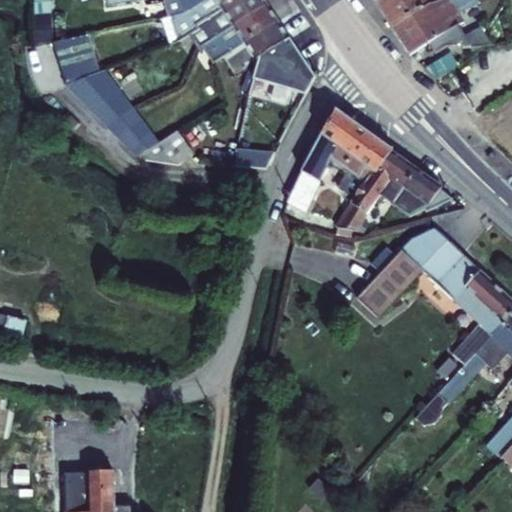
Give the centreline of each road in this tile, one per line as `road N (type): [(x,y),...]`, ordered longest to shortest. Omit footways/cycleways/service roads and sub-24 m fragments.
road 1 (residential): [(364,54),(339,80),(278,192),(226,355),(205,382),(178,396),(158,395),(0,368)]
road 2 (secondary): [(511,208),(364,54)]
